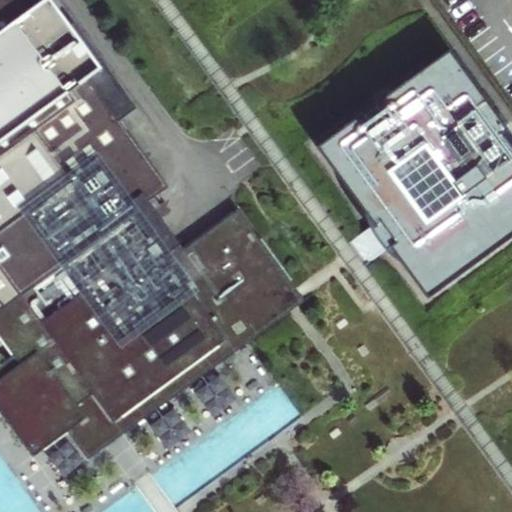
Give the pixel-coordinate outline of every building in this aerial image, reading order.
[(0,0),(0,336),(14,356),(7,361),(13,369),(0,378),(0,412),(32,456),(67,431),(85,418),(75,404),(91,393),(113,422),(227,339),(221,330),(232,321),(239,331),(268,310),(260,300),(265,296),(272,306),(296,289),(238,210),(184,250),(180,244),(165,255),(134,212),(149,202),(168,187),(91,82),(82,88),(79,84),(88,77),(96,72),(73,40),(46,60),(40,52),(67,32),(44,1),(41,4),(37,0),(0,0)] [(511,147),(502,134),(507,130),(448,50),(316,146),(375,227),(380,223),(394,242),(389,246),(427,298),(511,235),(511,147)] [(88,77),(79,84),(82,88),(91,82),(88,77)] [(149,202),(134,212),(165,255),(180,244),(149,202)] [(85,418),(67,431),(87,460),(252,340),(293,309),(305,301),(299,293),(296,289),(272,306),(265,296),(260,300),(268,310),(239,331),(232,321),(221,330),(227,339),(113,422),(91,393),(75,404),(85,418)]
